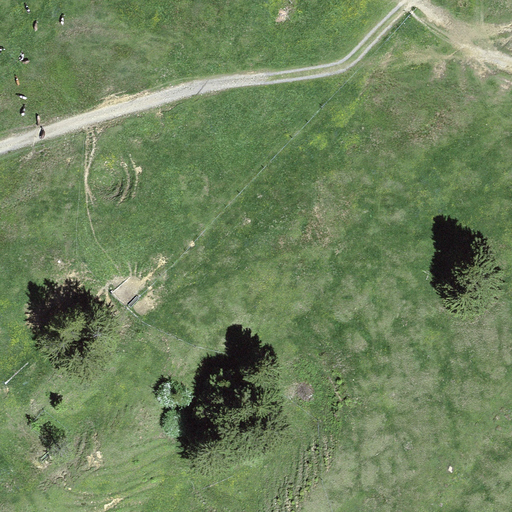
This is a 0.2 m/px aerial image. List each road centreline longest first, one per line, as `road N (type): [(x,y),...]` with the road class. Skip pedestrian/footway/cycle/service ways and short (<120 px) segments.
road 1 (track): [(419,0),(353,65),(192,90),(0,152)]
road 2 (track): [(414,4),(511,73)]
